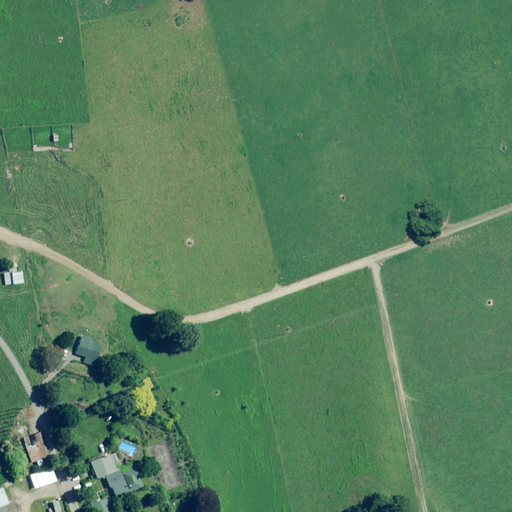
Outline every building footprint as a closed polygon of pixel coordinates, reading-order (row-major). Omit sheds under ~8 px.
[(20,283),(18,262),(9,263),(9,271),(2,271),(4,285),(20,283)] [(88,339),(80,336),(74,354),(84,358),(82,363),(92,366),(99,346),(87,342),(88,339)] [(48,456),(39,433),(21,439),(30,463),(35,461),(37,468),(43,465),(41,459),(48,456)] [(114,470),(108,456),(89,463),(95,479),(103,476),(108,488),(110,487),(114,497),(126,493),(124,487),(137,482),(132,468),(118,473),(116,469),(114,470)] [(7,503),(1,488),(0,488),(0,511),(14,511),(11,502),(7,503)] [(109,511),(106,500),(90,505),(92,511),(109,511)] [(59,511),(57,502),(51,504),(53,511),(59,511)]
